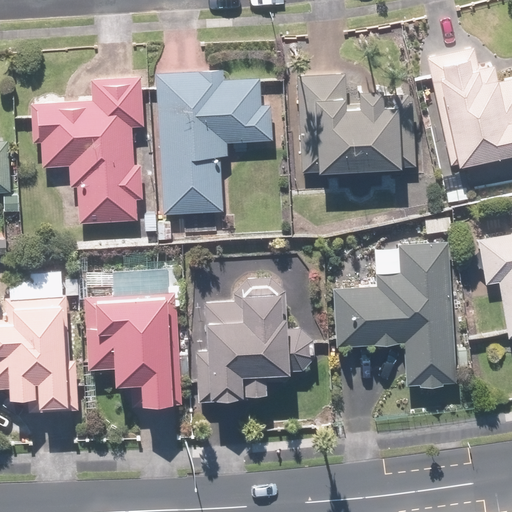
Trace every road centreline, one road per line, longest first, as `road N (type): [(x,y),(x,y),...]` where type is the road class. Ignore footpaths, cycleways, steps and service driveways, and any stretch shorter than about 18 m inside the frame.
road 1 (secondary): [(0,511),(284,499)]
road 2 (secondary): [(284,499),(511,476)]
